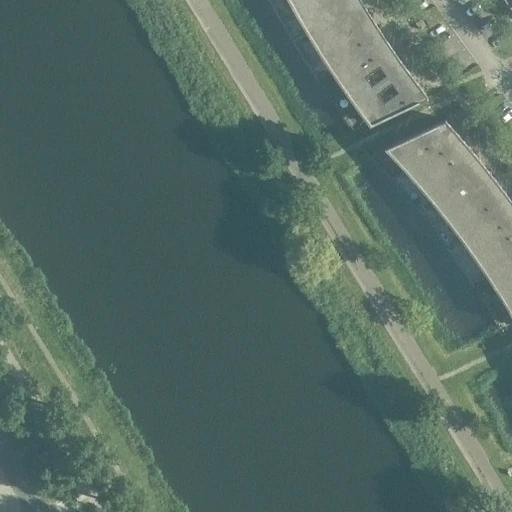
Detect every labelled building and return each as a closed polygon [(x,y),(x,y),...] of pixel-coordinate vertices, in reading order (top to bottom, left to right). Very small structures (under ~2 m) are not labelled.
[(288,0),(294,10),(307,32),(321,54),(332,72),(333,73),(385,38),(378,29),(372,19),(366,10),(360,0),(288,0)] [(385,38),(333,73),(334,74),(346,91),(354,102),(387,78),(404,66),(385,38)] [(387,78),(354,102),(361,113),(368,121),(369,124),(427,97),(417,84),(410,75),(404,66),(387,78)] [(444,120),(385,147),(387,149),(405,168),(435,141),(451,127),(444,120)] [(435,141),(405,168),(419,184),(434,203),(449,221),(461,237),(462,238),(495,214),(511,202),(504,192),(497,182),(490,173),(482,164),(474,154),(467,145),(459,136),(451,127),(435,141)] [(495,214),(462,238),(463,240),(474,256),(487,276),(500,296),(511,312),(511,314),(511,313),(511,202),(495,214)] [(45,439),(44,440),(33,446),(46,468),(58,460),(45,439)]
